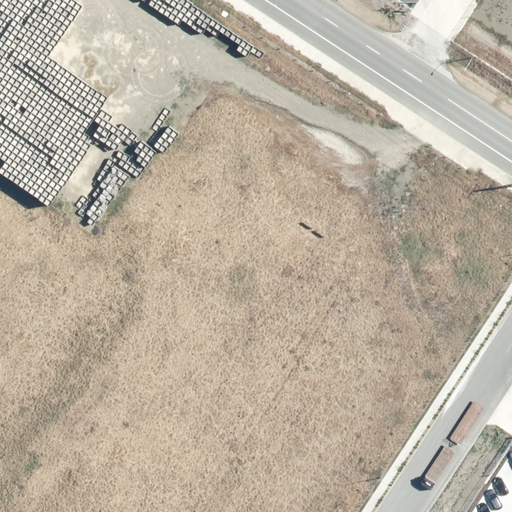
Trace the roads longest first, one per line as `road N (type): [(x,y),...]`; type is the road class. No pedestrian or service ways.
road 1 (unclassified): [(298,0),(511,141)]
road 2 (unclassified): [(511,343),(401,511)]
